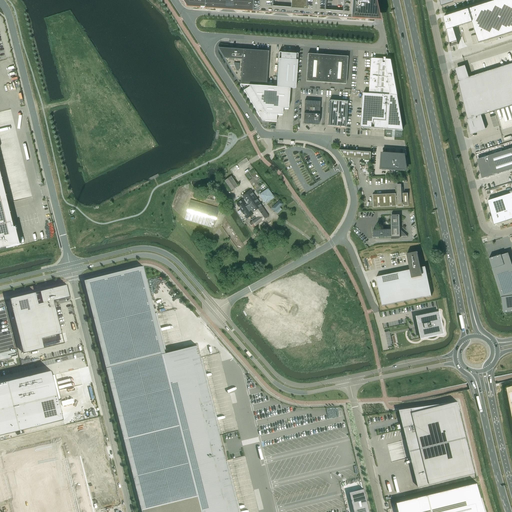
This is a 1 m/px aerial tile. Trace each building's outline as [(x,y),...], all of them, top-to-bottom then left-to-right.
[(181,0),(186,7),(189,7),(193,7),(197,7),(199,7),(219,9),(223,9),(233,10),(237,10),(247,11),(250,11),(251,11),(255,11),(256,11),(259,12),(269,12),(272,13),(272,6),(272,0),(290,0),(290,8),(290,14),(292,14),(295,14),(303,15),(308,15),(309,15),(312,15),(322,16),(324,16),(325,10),(325,0),(181,0)] [(379,0),(344,0),(343,18),(384,20),(379,0)] [(511,0),(497,0),(444,17),(450,47),(458,44),(453,28),(472,22),(479,43),(511,32),(511,0)] [(247,85),(266,86),(268,51),(218,48),(236,77),(236,78),(239,84),(247,85)] [(289,88),(294,88),(296,54),(278,52),(275,87),(266,86),(247,85),(239,84),(262,121),(276,122),(276,114),(282,114),(282,108),(288,109),(289,88)] [(345,84),(347,57),(307,54),(305,81),(345,84)] [(397,96),(391,60),(371,58),(369,93),(397,96)] [(457,72),(456,72),(467,120),(468,125),(470,134),(485,130),(481,115),(511,105),(511,63),(469,77),(465,65),(457,68),(458,69),(456,69),(457,72)] [(402,131),(397,96),(369,93),(363,93),(361,128),(402,131)] [(304,100),(303,124),(318,125),(320,102),(304,100)] [(329,101),(327,126),(345,127),(347,101),(330,100),(329,100),(329,101)] [(511,148),(478,159),(482,177),(487,176),(488,176),(493,175),(493,174),(496,174),(498,173),(511,168),(511,148)] [(371,152),(339,150),(345,157),(370,159),(371,152)] [(403,170),(404,155),(388,154),(387,169),(388,169),(403,170)] [(0,247),(17,244),(0,173),(0,247)] [(231,191),(237,186),(230,176),(224,181),(231,191)] [(408,193),(403,194),(402,187),(401,188),(401,184),(396,184),(396,188),(395,188),(395,194),(388,194),(373,195),(373,207),(388,206),(398,206),(398,207),(402,207),(402,206),(408,205),(408,193)] [(511,195),(509,187),(486,195),(494,225),(507,220),(504,208),(511,205),(511,195)] [(261,194),(266,201),(273,197),(267,189),(261,194)] [(246,218),(253,214),(255,216),(251,219),(252,221),(249,223),(252,227),(268,216),(264,211),(250,190),(242,196),(244,199),(236,204),(246,218)] [(213,228),(219,208),(190,200),(184,219),(213,228)] [(279,208),(280,206),(282,204),(279,200),(271,208),(277,214),(281,210),(279,208)] [(388,237),(407,236),(400,229),(399,229),(399,215),(391,215),(391,229),(388,229),(378,230),(373,230),(373,237),(388,237)] [(410,270),(376,277),(382,306),(431,296),(425,267),(420,268),(417,252),(407,254),(410,270)] [(489,258),(501,297),(503,311),(504,311),(503,310),(511,309),(511,266),(508,253),(501,255),(501,254),(500,255),(490,259),(489,258)] [(143,266),(84,281),(106,369),(141,511),(238,511),(226,461),(227,461),(226,459),(225,459),(220,438),(221,437),(220,436),(197,346),(165,354),(143,266)] [(132,266),(102,273),(103,276),(133,268),(132,266)] [(67,285),(10,299),(23,354),(44,348),(42,339),(62,334),(54,301),(70,297),(67,285)] [(439,312),(417,317),(419,326),(418,326),(419,330),(420,330),(422,339),(444,334),(439,312)] [(0,435),(64,420),(51,371),(0,383),(0,435)] [(411,410),(401,411),(404,423),(403,423),(419,488),(430,485),(476,474),(460,412),(458,402),(441,406),(441,405),(411,409),(411,410)] [(0,467),(11,511),(79,511),(61,440),(0,455),(0,467)] [(478,484),(397,503),(399,511),(486,511),(482,498),(478,484)] [(369,511),(364,489),(349,493),(353,511),(369,511)]
